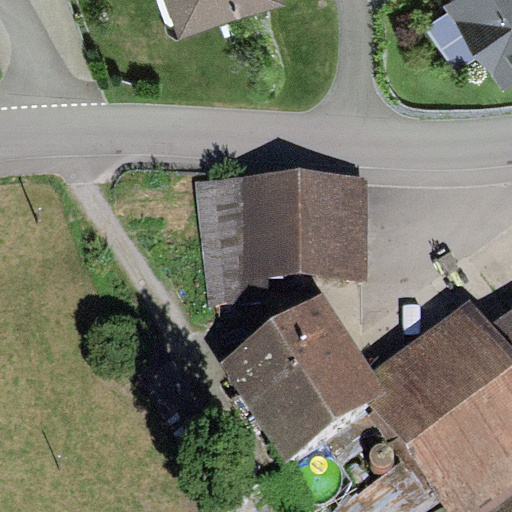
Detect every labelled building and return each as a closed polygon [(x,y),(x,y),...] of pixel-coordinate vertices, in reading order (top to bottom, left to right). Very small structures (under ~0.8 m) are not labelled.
[(167,0),(180,33),(267,0),(167,0)] [(511,0),(453,0),(503,73),(511,66),(511,0)] [(210,288),(365,285),(364,188),(196,188),(210,288)] [(324,307),(222,378),(248,416),(286,474),(379,411),(391,403),(379,385),(324,307)] [(453,511),(511,511),(511,331),(493,346),(472,318),(379,385),(391,403),(379,411),(453,511)]
